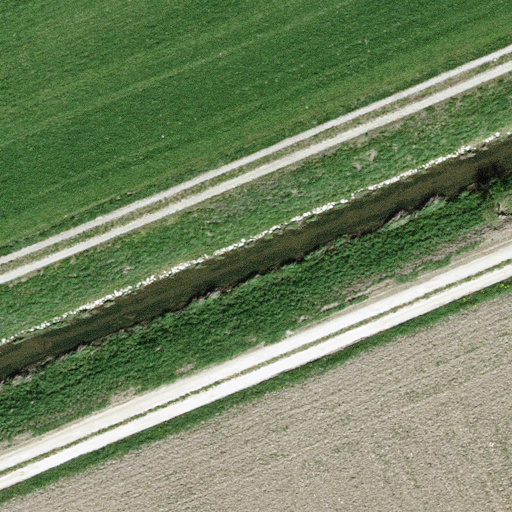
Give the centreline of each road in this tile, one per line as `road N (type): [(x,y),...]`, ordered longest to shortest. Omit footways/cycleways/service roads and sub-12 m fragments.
road 1 (track): [(511,264),(0,475)]
road 2 (track): [(0,264),(511,53)]
